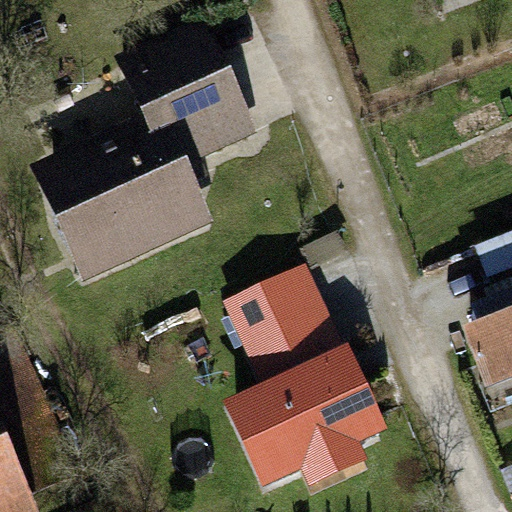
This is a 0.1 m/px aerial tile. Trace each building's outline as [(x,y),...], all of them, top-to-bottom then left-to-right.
[(259,136),(207,20),(120,59),(147,118),(158,141),(175,134),(190,167),(259,136)] [(147,118),(33,170),(85,284),(216,225),(190,167),(175,134),(158,141),(147,118)] [(266,392),(353,353),(315,268),(227,308),(266,392)] [(511,321),(462,343),(493,412),(511,403),(511,321)] [(14,323),(0,330),(0,428),(30,491),(82,466),(14,323)] [(353,353),(266,392),(230,409),(269,495),(305,478),(314,496),(371,470),(361,449),(391,435),(353,353)] [(0,511),(39,511),(30,491),(0,428),(0,511)] [(103,511),(97,499),(68,511),(103,511)]
